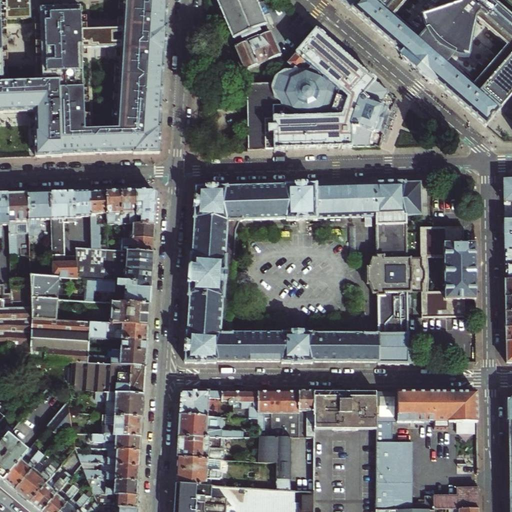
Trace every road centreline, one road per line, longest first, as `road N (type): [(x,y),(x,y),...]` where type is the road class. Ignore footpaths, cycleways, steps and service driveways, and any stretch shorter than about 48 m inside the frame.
road 1 (residential): [(160,376),(490,377)]
road 2 (residential): [(486,162),(174,171)]
road 3 (tertiary): [(486,162),(304,0)]
road 4 (residential): [(490,377),(486,162)]
road 5 (residential): [(174,171),(160,376)]
road 6 (residential): [(174,171),(0,176)]
road 7 (residential): [(186,0),(174,171)]
road 8 (residential): [(160,376),(155,511)]
road 9 (residential): [(492,511),(490,377)]
